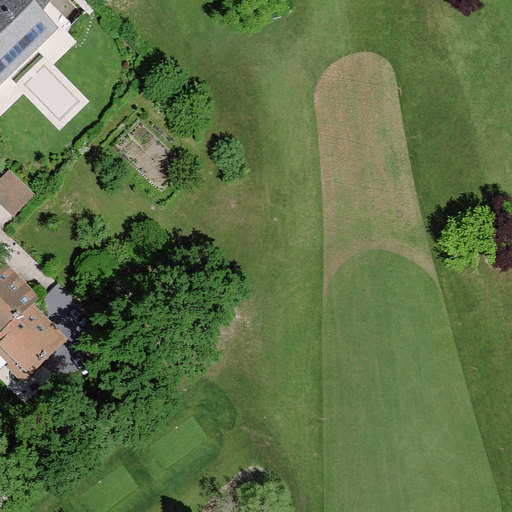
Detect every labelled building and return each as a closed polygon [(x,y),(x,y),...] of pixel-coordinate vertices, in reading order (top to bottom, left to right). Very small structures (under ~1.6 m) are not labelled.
[(0,0),(0,86),(56,33),(23,0),(0,0)] [(37,0),(45,8),(53,0),(37,0)] [(6,177),(0,182),(0,202),(13,215),(28,199),(6,177)] [(2,263),(0,265),(0,366),(20,387),(64,344),(31,310),(39,301),(2,263)] [(52,293),(82,321),(92,309),(63,282),(52,293)]
